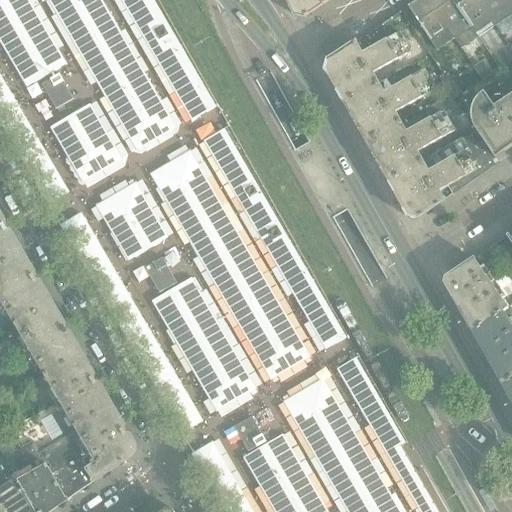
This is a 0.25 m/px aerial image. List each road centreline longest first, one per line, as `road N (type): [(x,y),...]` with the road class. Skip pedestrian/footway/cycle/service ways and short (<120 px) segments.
road 1 (residential): [(0,170),(170,464)]
road 2 (tertiary): [(405,266),(288,57)]
road 3 (tertiary): [(509,453),(405,266)]
road 4 (residential): [(511,193),(405,266)]
